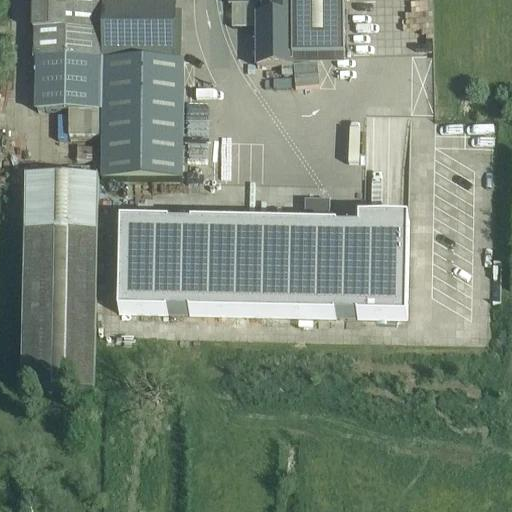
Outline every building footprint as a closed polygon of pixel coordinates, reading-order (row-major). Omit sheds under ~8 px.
[(103,61),(103,0),(33,0),(33,32),(35,32),(35,77),(37,78),(37,114),(57,114),(71,114),(101,114),(101,61),(103,61)] [(103,0),(103,61),(176,62),(176,1),(160,1),(159,0),(103,0)] [(256,17),(256,69),(293,68),(293,58),(345,58),(344,0),(227,0),(228,3),(263,3),(263,17),(256,17)] [(101,114),(100,142),(100,184),(180,185),(182,63),(176,62),(103,61),(101,61),(101,114)] [(101,114),(71,114),(71,141),(100,142),(101,114)] [(95,396),(98,228),(99,181),(27,179),(23,395),(95,396)] [(121,224),(119,315),(167,316),(167,315),(189,316),(189,317),(288,319),(335,320),(335,319),(357,319),(357,320),(407,321),(409,222),(359,221),(359,230),(337,230),(337,229),(191,226),(191,227),(169,226),(169,225),(121,224)]
